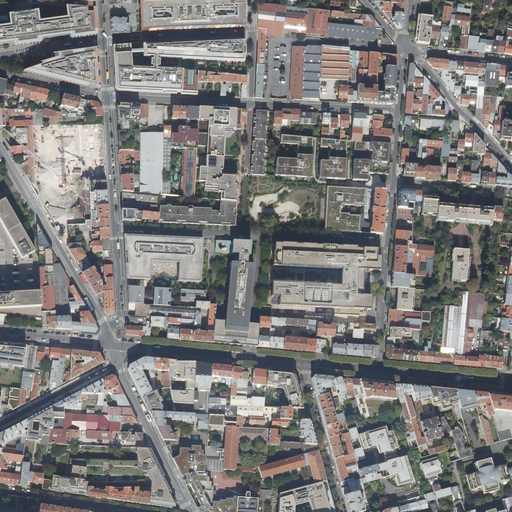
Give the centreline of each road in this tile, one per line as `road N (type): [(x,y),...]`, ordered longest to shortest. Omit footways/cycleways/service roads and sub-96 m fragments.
road 1 (residential): [(116,228),(387,243)]
road 2 (residential): [(104,42),(252,35),(249,103)]
road 3 (residential): [(109,329),(0,146)]
road 4 (secondary): [(302,363),(132,347)]
road 5 (residential): [(190,511),(117,365)]
road 6 (residential): [(405,49),(511,167)]
road 7 (residential): [(343,511),(302,363)]
road 8 (residential): [(398,111),(249,103)]
road 9 (residential): [(0,490),(147,511)]
road 10 (residential): [(249,103),(107,98)]
road 11 (residential): [(0,424),(117,365)]
road 12 (secondary): [(510,383),(380,370)]
road 13 (residential): [(107,98),(116,228)]
road 14 (residential): [(380,370),(387,243)]
road 15 (residential): [(511,192),(392,182)]
